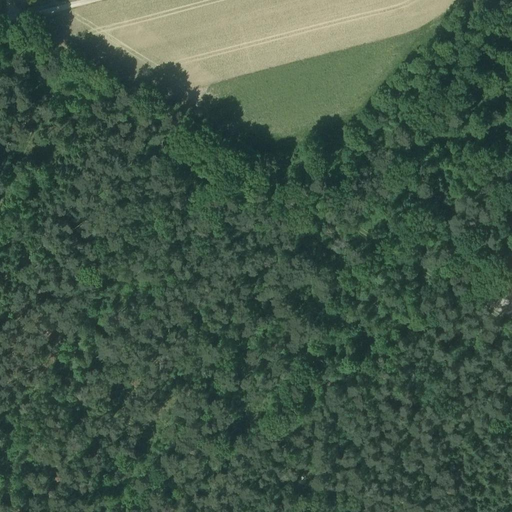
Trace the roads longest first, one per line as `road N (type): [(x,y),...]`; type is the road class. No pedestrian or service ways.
road 1 (track): [(0,18),(511,325)]
road 2 (track): [(368,234),(264,426),(184,511)]
road 3 (track): [(264,426),(395,511)]
